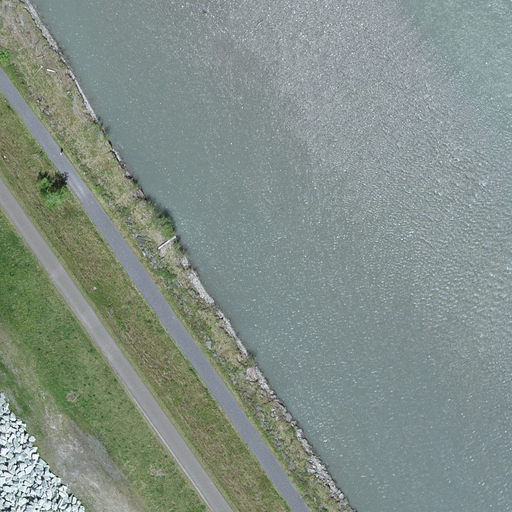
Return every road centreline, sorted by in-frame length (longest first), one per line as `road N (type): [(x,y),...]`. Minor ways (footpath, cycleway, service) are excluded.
road 1 (track): [(300,511),(0,82)]
road 2 (track): [(0,193),(222,511)]
